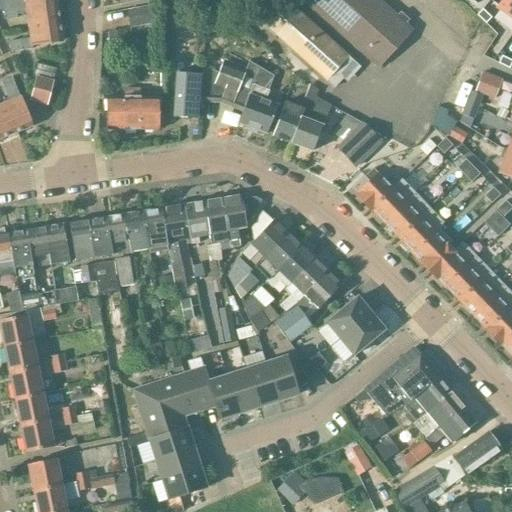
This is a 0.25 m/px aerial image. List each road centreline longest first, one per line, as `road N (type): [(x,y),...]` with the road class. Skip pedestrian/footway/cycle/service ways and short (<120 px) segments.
road 1 (residential): [(430,317),(305,198),(237,161),(69,173)]
road 2 (residential): [(430,317),(316,415),(217,449)]
road 3 (residential): [(69,173),(77,0)]
